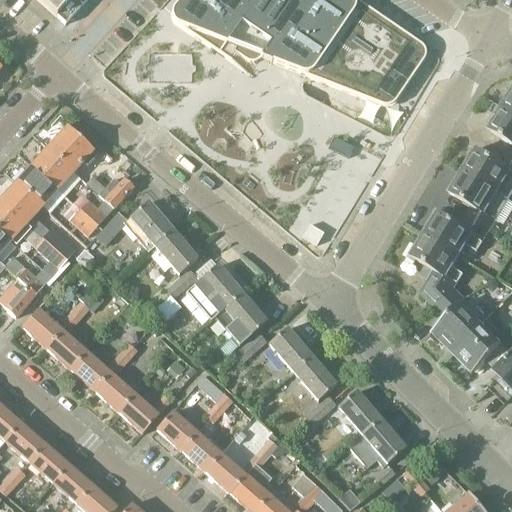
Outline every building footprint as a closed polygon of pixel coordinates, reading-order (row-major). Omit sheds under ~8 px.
[(64,27),(81,8),(72,0),(34,0),(56,19),(64,27)] [(72,0),(81,8),(88,0),(72,0)] [(170,15),(170,18),(170,20),(171,22),(172,24),(173,25),(175,27),(209,50),(228,63),(229,62),(234,55),(245,63),(247,64),(249,64),(251,64),(253,64),(255,64),(257,63),(259,62),(261,60),(381,107),(383,108),(385,108),(387,108),(389,107),(391,106),(393,105),(395,103),(423,62),(424,60),(424,58),(424,56),(424,53),(424,51),(423,49),(421,48),(420,46),(355,2),(352,0),(181,0),(173,10),(172,11),(171,13),(170,15)] [(511,87),(511,88),(499,109),(511,116),(511,86),(511,87)] [(511,116),(499,109),(487,130),(486,129),(486,130),(510,145),(503,156),(511,160),(511,116)] [(66,129),(46,151),(73,175),(82,165),(86,169),(95,159),(91,155),(93,152),(66,129)] [(334,139),(328,149),(347,160),(353,149),(334,139)] [(57,192),(73,175),(46,151),(30,168),(57,192)] [(473,153),(461,173),(496,194),(503,182),(511,187),(511,160),(503,156),(497,166),(473,151),(472,152),(473,153)] [(30,168),(15,186),(41,209),(57,192),(30,168)] [(471,209),(465,219),(487,232),(506,200),(496,194),(461,173),(449,194),(448,193),(447,194),(471,209)] [(104,191),(103,193),(98,198),(113,211),(132,189),(131,188),(132,186),(126,180),(125,182),(123,181),(110,196),(104,191)] [(0,202),(26,226),(41,209),(15,186),(0,201),(0,202)] [(79,200),(73,207),(97,228),(106,219),(88,202),(85,206),(79,200)] [(26,226),(0,202),(0,234),(10,244),(21,232),(28,238),(33,233),(26,226)] [(150,253),(154,249),(172,233),(148,204),(126,223),(125,224),(150,253)] [(88,238),(97,228),(73,207),(68,213),(74,218),(70,222),(88,238)] [(104,247),(125,224),(126,223),(117,214),(96,239),(104,247)] [(436,216),(423,237),(457,258),(464,246),(475,253),(487,232),(465,219),(459,229),(435,214),(435,215),(436,216)] [(40,225),(33,233),(66,263),(76,252),(52,229),(49,233),(40,225)] [(308,227),(301,239),(316,247),(323,235),(308,227)] [(58,272),(66,263),(33,233),(28,238),(27,240),(35,247),(32,250),(58,272)] [(197,261),(172,233),(154,249),(178,277),(197,261)] [(16,249),(10,244),(0,234),(0,253),(1,253),(7,258),(16,249)] [(450,269),(457,258),(423,237),(416,249),(413,247),(406,260),(413,264),(415,262),(426,268),(421,278),(427,282),(419,295),(435,311),(453,293),(452,291),(461,276),(450,269)] [(77,260),(86,268),(95,259),(85,250),(77,260)] [(3,268),(4,270),(17,281),(35,297),(43,289),(10,260),(3,268)] [(209,323),(214,319),(214,320),(242,296),(217,267),(185,294),(209,323)] [(196,280),(189,272),(178,282),(181,285),(179,287),(183,292),(196,280)] [(35,297),(17,281),(0,299),(0,307),(15,320),(35,297)] [(172,301),(183,292),(179,287),(181,285),(178,282),(165,293),(172,301)] [(463,302),(453,293),(435,311),(444,320),(429,335),(430,336),(431,335),(451,354),(480,325),(459,305),(463,302)] [(242,296),(214,320),(238,348),(266,325),(242,296)] [(77,324),(88,312),(80,305),(72,314),(76,318),(73,320),(77,324)] [(21,331),(45,352),(61,333),(54,327),(37,312),(21,331)] [(76,318),(72,314),(71,316),(61,326),(69,333),(77,324),(73,320),(76,318)] [(510,354),(480,325),(451,354),(471,374),(470,375),(471,376),(486,360),(495,369),(510,354)] [(293,375),(311,359),(286,331),(268,346),(293,375)] [(45,352),(69,373),(86,354),(61,333),(45,352)] [(249,351),(252,355),(266,344),(259,336),(247,346),(250,350),(249,351)] [(241,364),(252,355),(249,351),(250,350),(247,346),(234,356),(241,364)] [(126,365),(136,353),(128,347),(120,355),(124,359),(122,361),(126,365)] [(511,351),(510,354),(495,369),(491,372),(511,392),(511,351)] [(69,373),(93,394),(110,375),(86,354),(69,373)] [(117,374),(126,365),(122,361),(124,359),(120,355),(109,368),(117,374)] [(336,387),(311,359),(293,375),(317,403),(336,387)] [(117,415),(134,396),(138,392),(127,383),(123,387),(110,375),(93,394),(117,415)] [(203,378),(196,387),(205,395),(213,387),(203,378)] [(117,415),(142,436),(158,418),(158,417),(173,400),(166,394),(155,407),(156,408),(153,412),(134,396),(117,415)] [(362,439),(380,422),(356,394),(337,410),(362,439)] [(232,404),(223,398),(215,407),(219,410),(217,413),(221,416),(232,404)] [(326,401),(316,409),(319,413),(317,415),(320,419),(332,409),(326,401)] [(219,410),(215,407),(205,419),(213,426),(221,416),(217,413),(219,410)] [(0,408),(0,440),(4,444),(20,426),(0,408)] [(319,413),(316,409),(304,420),(311,428),(320,419),(317,415),(319,413)] [(196,435),(172,414),(156,433),(180,454),(196,435)] [(405,451),(380,422),(362,439),(348,450),(366,471),(376,463),(382,470),(405,451)] [(20,426),(4,444),(28,465),(44,447),(20,426)] [(180,454),(204,475),(220,456),(196,435),(180,454)] [(266,460),(276,449),(268,442),(260,451),(265,455),(263,457),(266,460)] [(44,447),(28,465),(52,486),(68,468),(44,447)] [(260,467),(266,460),(263,457),(265,455),(260,451),(253,460),(260,467)] [(229,496),(245,477),(220,456),(204,475),(229,496)] [(229,496),(247,511),(255,511),(273,492),(266,486),(271,481),(254,467),(245,478),(245,477),(229,496)] [(76,508),(92,490),(68,468),(52,486),(76,508)] [(0,494),(2,495),(21,474),(16,470),(0,487),(0,494)] [(374,483),(378,488),(394,475),(389,470),(374,483)] [(420,483),(410,471),(402,478),(410,487),(414,484),(416,486),(420,483)] [(2,495),(6,499),(25,477),(21,474),(2,495)] [(307,502),(309,500),(305,496),(313,486),(302,477),(291,489),(302,499),(295,508),(299,511),(305,511),(311,506),(307,502)] [(428,492),(420,483),(416,486),(414,484),(410,487),(421,499),(424,495),(428,492)] [(307,502),(311,506),(313,503),(322,511),(339,511),(320,492),(313,486),(305,496),(309,500),(307,502)] [(76,508),(81,511),(115,511),(116,511),(92,490),(76,508)] [(255,511),(284,511),(282,509),(287,503),(273,492),(255,511)] [(348,511),(350,511),(360,505),(349,493),(338,502),(348,511)] [(451,511),(482,511),(467,495),(466,496),(468,497),(451,511)]
